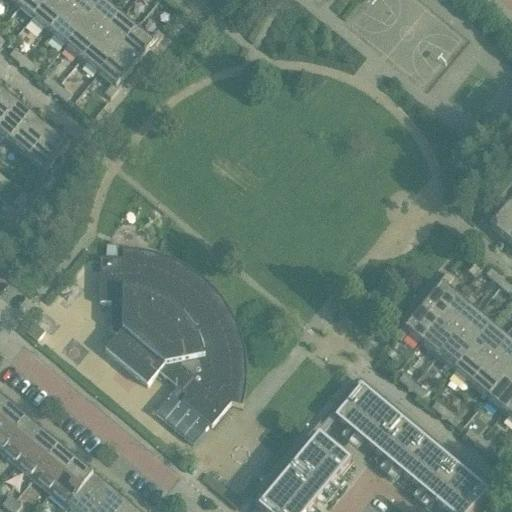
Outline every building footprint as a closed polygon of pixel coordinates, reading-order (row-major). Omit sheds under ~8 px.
[(31,21),(49,0),(21,0),(15,8),(31,21)] [(48,35),(67,13),(51,0),(49,0),(31,21),(48,35)] [(51,0),(67,13),(77,0),(51,0)] [(83,27),(102,4),(97,0),(77,0),(67,13),(83,27)] [(100,40),(119,18),(102,4),(83,27),(100,40)] [(65,49),(83,27),(67,13),(48,35),(65,49)] [(117,54),(135,32),(119,18),(100,40),(117,54)] [(81,63),(100,40),(83,27),(65,49),(81,63)] [(135,69),(153,47),(156,49),(164,40),(157,35),(150,44),(135,32),(117,54),(135,69)] [(98,77),(117,54),(100,40),(81,63),(98,77)] [(22,63),(22,59),(15,53),(10,59),(19,67),(22,63)] [(116,91),(135,69),(117,54),(98,77),(112,89),(104,98),(111,103),(118,94),(116,91)] [(38,72),(31,66),(27,67),(24,71),(33,78),(38,72)] [(55,91),(55,86),(48,81),(43,87),(52,95),(55,91)] [(0,127),(17,107),(1,93),(0,94),(0,127)] [(71,100),(64,94),(60,94),(57,98),(66,106),(71,100)] [(0,138),(11,148),(34,121),(17,107),(0,127),(0,138)] [(28,162),(50,135),(34,121),(11,148),(28,162)] [(45,176),(68,149),(50,135),(28,162),(45,176)] [(20,212),(27,203),(21,198),(13,207),(20,212)] [(507,244),(511,237),(511,203),(489,230),(507,244)] [(8,226),(16,217),(10,211),(2,221),(8,226)] [(100,262),(99,307),(111,307),(111,336),(116,341),(105,355),(147,390),(159,377),(164,381),(172,380),(174,389),(176,391),(155,417),(193,449),(209,430),(176,402),(181,395),(186,400),(181,405),(212,431),(231,408),(238,409),(242,411),(243,408),(244,405),(244,402),(246,391),(247,381),(246,371),(245,360),(244,350),(241,340),(237,331),(233,321),(228,312),(222,304),(216,296),(209,288),(201,281),(193,275),(184,270),(175,265),(165,261),(156,258),(146,255),(135,254),(125,253),(123,253),(123,263),(100,262)] [(500,281),(491,273),(486,279),(493,285),(497,284),(500,281)] [(439,324),(458,301),(445,291),(453,282),(447,277),(439,286),(441,288),(422,310),(439,324)] [(511,294),(511,290),(505,284),(502,288),(502,293),(509,298),(511,294)] [(456,338),(475,315),(458,301),(439,324),(456,338)] [(420,346),(439,324),(422,310),(404,332),(402,330),(394,340),(400,345),(408,336),(420,346)] [(473,352),(491,329),(475,315),(456,338),(473,352)] [(437,360),(456,338),(439,324),(420,346),(437,360)] [(46,339),(33,328),(27,336),(39,346),(46,339)] [(489,366),(508,343),(491,329),(473,352),(489,366)] [(454,374),(473,352),(456,338),(437,360),(454,374)] [(506,380),(511,372),(511,346),(508,343),(489,366),(506,380)] [(470,388),(489,366),(473,352),(454,374),(470,388)] [(487,402),(506,380),(489,366),(470,388),(487,402)] [(411,388),(411,384),(404,378),(398,384),(408,391),(411,388)] [(504,416),(511,406),(511,384),(506,380),(487,402),(504,416)] [(335,422),(259,511),(313,511),(366,449),(442,511),(474,511),(488,496),(361,390),(335,422)] [(427,397),(420,391),(416,391),(412,395),(421,403),(427,397)] [(0,423),(11,410),(0,401),(0,423)] [(444,415),(444,411),(437,405),(431,411),(441,419),(444,415)] [(25,426),(26,427),(28,425),(11,410),(0,423),(0,453),(1,454),(2,454),(25,426)] [(460,424),(453,419),(448,419),(445,423),(454,431),(460,424)] [(42,439),(26,427),(25,426),(2,454),(1,454),(0,454),(0,456),(16,470),(42,439)] [(477,443),(477,439),(470,433),(465,439),(474,447),(477,443)] [(33,484),(59,454),(42,439),(16,470),(33,484)] [(493,452),(486,446),(482,447),(478,451),(488,458),(493,452)] [(49,498),(75,467),(59,454),(33,484),(49,498)] [(92,481),(91,480),(75,467),(49,498),(65,511),(67,511),(68,511),(67,510),(92,481)] [(69,511),(93,511),(109,493),(92,479),(91,480),(92,481),(67,510),(68,511),(69,511)] [(122,511),(126,507),(109,493),(93,511),(122,511)] [(6,511),(9,511),(16,505),(10,500),(2,509),(6,511)]
